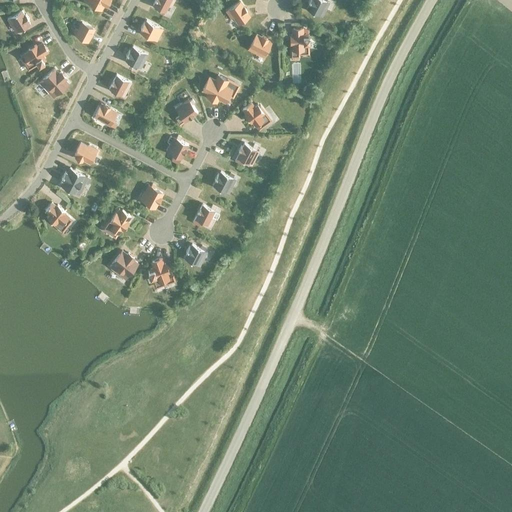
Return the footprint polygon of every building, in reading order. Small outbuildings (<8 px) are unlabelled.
[(87,0),(87,1),(101,9),(104,3),(106,4),(108,0),(87,0)] [(155,0),(153,5),(161,10),(160,12),(163,14),(165,11),(165,12),(169,4),(171,6),(174,0),(155,0)] [(309,4),(307,9),(321,17),(325,9),(322,8),(326,1),(326,0),(309,0),(308,3),(309,4)] [(240,2),(226,11),(231,18),(233,16),(238,22),(240,25),(243,23),(242,21),(241,20),(249,15),(243,6),(240,2)] [(21,10),(7,19),(11,26),(14,24),(18,31),(20,33),(23,31),(22,30),(21,29),(30,24),(28,20),(29,19),(26,14),(24,15),(21,10)] [(142,29),(140,32),(152,39),(157,30),(161,31),(162,29),(159,27),(146,20),(145,23),(143,23),(140,28),(142,29)] [(75,29),(73,32),(76,34),(88,40),(94,29),(82,22),(77,30),(75,29)] [(307,42),(309,42),(309,35),(307,35),(307,34),(302,34),(302,28),(299,28),(299,27),(295,27),(295,28),(292,28),(292,34),(290,34),(291,44),(293,44),(293,50),(291,50),(291,57),(298,56),(298,50),(303,50),(303,43),(307,43),(307,42)] [(256,35),(249,49),(255,53),(257,50),(264,54),(267,55),(268,51),(266,50),(270,42),(266,40),(267,39),(262,36),(261,37),(256,35)] [(24,55),(20,57),(23,61),(26,59),(29,63),(34,60),(36,63),(37,63),(39,65),(44,61),(43,59),(44,59),(42,55),(47,52),(45,49),(44,46),(43,46),(42,43),(37,47),(36,45),(28,50),(29,51),(24,55)] [(144,61),(147,54),(133,46),(130,51),(129,51),(128,52),(126,56),(127,57),(125,60),(134,65),(132,67),(136,69),(137,67),(141,60),(144,61)] [(55,69),(42,79),(51,89),(48,92),(53,97),(55,94),(56,94),(68,83),(63,79),(65,77),(60,72),(59,73),(55,69)] [(127,89),(131,82),(116,74),(109,88),(117,93),(117,94),(116,96),(119,97),(121,95),(125,88),(127,89)] [(209,77),(202,90),(208,93),(207,95),(217,101),(218,98),(225,101),(229,94),(233,95),(235,91),(231,89),(225,85),(228,80),(218,74),(215,80),(209,77)] [(181,103),(175,108),(180,115),(175,118),(180,125),(184,121),(197,112),(192,104),(194,103),(192,99),(189,101),(183,106),(181,103)] [(250,102),(242,108),(246,113),(244,115),(250,122),(252,121),(255,126),(256,126),(258,129),(262,126),(259,123),(264,120),(260,115),(263,112),(262,111),(263,110),(260,105),(259,106),(258,105),(256,106),(254,107),(250,102)] [(101,104),(95,116),(102,120),(101,122),(108,126),(109,124),(115,127),(117,123),(117,122),(114,121),(111,120),(116,111),(109,108),(109,107),(103,104),(103,105),(101,104)] [(170,144),(166,151),(174,155),(171,160),(178,164),(180,158),(181,159),(188,144),(180,140),(181,137),(177,135),(176,138),(172,145),(170,144)] [(98,152),(95,150),(96,148),(89,144),(88,146),(81,142),(74,154),(76,155),(76,156),(82,159),(82,158),(89,162),(93,154),(96,155),(98,152)] [(254,144),(252,147),(244,143),(242,146),(241,146),(238,151),(239,152),(237,157),(234,161),(241,164),(243,160),(244,161),(243,162),(248,164),(249,163),(252,165),(255,157),(253,156),(256,150),(256,149),(257,146),(256,145),(254,144)] [(61,179),(63,180),(60,185),(75,193),(82,181),(85,183),(88,177),(84,176),(85,175),(70,168),(67,173),(65,172),(61,179)] [(219,174),(218,173),(214,180),(215,181),(213,185),(220,189),(219,190),(225,193),(225,192),(228,193),(232,186),(229,185),(233,178),(232,177),(234,175),(230,173),(229,176),(221,171),(219,174)] [(144,192),(140,199),(147,202),(153,205),(155,207),(162,193),(154,188),(156,186),(152,184),(151,187),(150,186),(147,194),(144,192)] [(50,214),(47,218),(54,224),(57,220),(62,224),(65,220),(68,223),(71,219),(68,217),(64,213),(65,211),(58,205),(56,207),(51,203),(45,210),(50,214)] [(195,218),(193,223),(199,226),(201,221),(210,226),(214,219),(211,217),(214,210),(216,207),(212,205),(211,208),(202,204),(195,218)] [(114,231),(112,234),(115,237),(118,233),(118,234),(121,229),(123,230),(129,222),(127,221),(130,216),(122,210),(119,215),(115,213),(110,220),(113,223),(110,228),(114,231)] [(187,253),(184,258),(199,266),(203,259),(200,257),(204,250),(205,247),(202,246),(200,248),(192,244),(190,247),(189,247),(186,252),(187,253)] [(117,267),(127,275),(137,263),(132,259),(134,257),(128,252),(126,254),(122,250),(112,263),(109,266),(114,270),(117,267)] [(164,280),(165,284),(173,281),(171,276),(168,278),(166,273),(168,272),(165,263),(163,264),(161,258),(158,259),(157,259),(155,260),(155,261),(152,262),(154,267),(150,269),(150,270),(148,271),(150,277),(152,276),(153,277),(157,276),(159,282),(164,280)]
